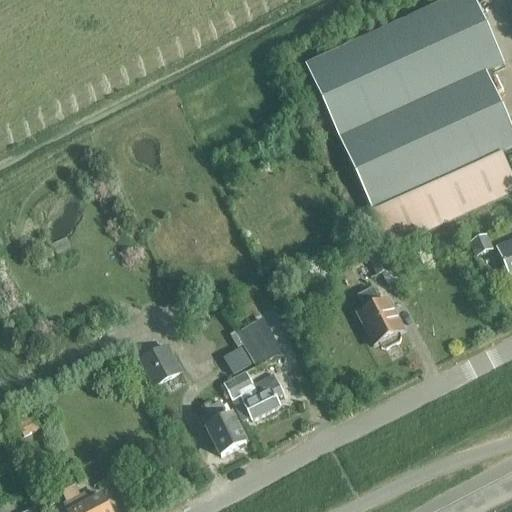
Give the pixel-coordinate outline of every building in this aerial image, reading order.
[(456,0),(306,69),(390,252),(511,196),(511,178),(502,156),(511,151),(511,133),(486,76),(504,68),(472,0),(456,0)] [(509,273),(511,271),(511,238),(507,241),(503,232),(492,237),(509,273)] [(369,257),(377,274),(387,269),(379,252),(369,257)] [(382,276),(390,294),(403,288),(395,270),(382,276)] [(383,300),(378,303),(370,289),(357,296),(365,310),(357,314),(375,347),(378,345),(380,349),(385,350),(397,343),(400,338),(397,334),(400,332),(383,300)] [(237,337),(254,367),(270,358),(253,328),(237,337)] [(139,362),(153,387),(177,374),(164,349),(139,362)] [(223,359),(233,377),(251,367),(240,349),(223,359)] [(271,375),(251,386),(244,373),(222,385),(242,423),(250,418),(252,421),(279,406),(274,398),(282,394),(271,375)] [(231,416),(227,418),(219,401),(202,409),(211,426),(207,428),(220,456),(245,444),(231,416)] [(17,427),(24,439),(40,430),(34,418),(17,427)] [(82,493),(78,496),(69,479),(56,486),(64,502),(61,504),(64,511),(108,511),(99,494),(86,501),(82,493)]
